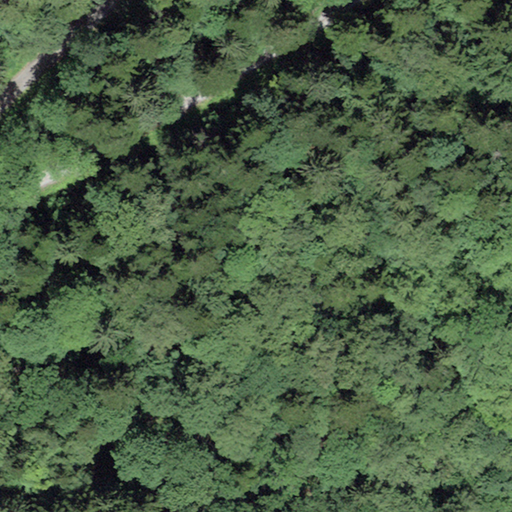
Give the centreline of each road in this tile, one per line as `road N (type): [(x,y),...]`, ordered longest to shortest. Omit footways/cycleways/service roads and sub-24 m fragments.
road 1 (track): [(0,208),(221,89),(348,0)]
road 2 (track): [(113,0),(0,108)]
